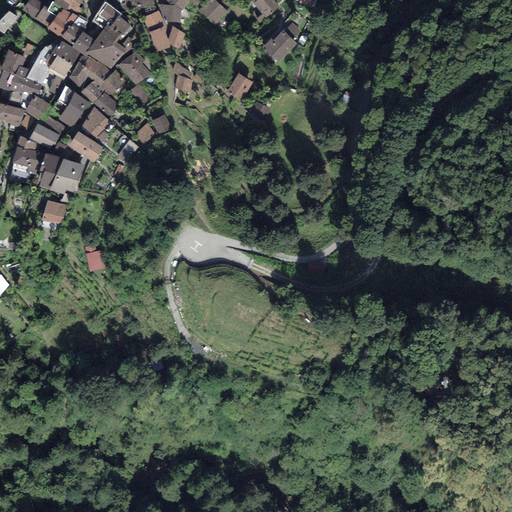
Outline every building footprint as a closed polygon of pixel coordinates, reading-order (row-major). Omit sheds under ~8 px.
[(29,0),(22,10),(35,19),(44,5),(35,0),(29,0)] [(82,0),(54,0),(53,2),(52,1),(49,8),(47,10),(56,16),(63,9),(78,17),(79,15),(88,21),(91,14),(93,8),(86,3),(82,0)] [(134,0),(111,0),(123,11),(136,8),(134,0)] [(151,0),(134,0),(136,8),(137,10),(153,4),(151,0)] [(182,10),(184,7),(188,1),(188,0),(166,0),(166,1),(171,5),(173,5),(181,9),(182,10)] [(227,12),(213,0),(209,0),(199,11),(214,25),(227,12)] [(279,7),(273,0),(256,0),(253,3),(262,14),(266,19),(279,7)] [(109,20),(113,24),(119,16),(120,14),(104,3),(91,21),(103,29),(109,20)] [(171,5),(157,4),(165,22),(180,24),(181,9),(173,5),(171,5)] [(49,8),(44,5),(35,19),(48,28),(56,16),(47,10),(49,8)] [(56,16),(48,28),(61,37),(78,17),(63,9),(56,16)] [(142,18),(146,25),(162,19),(159,11),(142,18)] [(17,17),(9,12),(0,20),(0,31),(3,34),(17,17)] [(260,24),(266,19),(262,14),(256,19),(260,24)] [(78,17),(61,37),(72,45),(82,30),(84,30),(86,27),(84,26),(88,21),(79,15),(78,17)] [(133,28),(119,16),(113,24),(109,20),(103,29),(100,33),(116,42),(119,39),(121,41),(133,28)] [(162,19),(146,25),(149,32),(165,25),(162,19)] [(292,23),(284,31),(292,39),(300,31),(292,23)] [(165,25),(149,32),(156,52),(170,48),(165,25)] [(169,38),(170,45),(179,49),(185,34),(172,27),(169,38)] [(271,38),(262,47),(277,63),(297,44),(292,39),(284,31),(283,30),(272,40),(271,38)] [(95,40),(82,32),(72,46),(71,47),(80,53),(82,54),(86,57),(87,56),(88,55),(86,53),(95,40)] [(116,42),(100,33),(95,40),(86,53),(88,55),(109,68),(110,69),(126,49),(116,42)] [(71,47),(61,41),(59,46),(56,45),(56,46),(52,53),(72,66),(80,53),(71,47)] [(41,52),(26,79),(41,83),(49,69),(50,66),(45,62),(52,53),(56,46),(54,45),(53,45),(51,45),(49,45),(47,46),(45,47),(41,52)] [(26,59),(7,50),(3,65),(2,69),(3,70),(24,78),(29,70),(22,67),(26,59)] [(136,55),(134,52),(118,65),(135,85),(150,75),(141,64),(144,62),(138,54),(136,55)] [(64,78),(72,66),(52,53),(45,62),(50,66),(49,69),(50,69),(64,78)] [(103,66),(87,56),(86,57),(82,54),(68,77),(79,88),(88,77),(91,80),(103,66)] [(191,73),(175,62),(172,72),(177,75),(175,88),(190,93),(192,81),(188,79),(191,73)] [(108,69),(103,66),(91,80),(93,81),(90,83),(95,88),(112,72),(108,69)] [(127,82),(115,69),(112,72),(95,88),(102,94),(104,93),(109,97),(127,82)] [(24,78),(3,70),(0,77),(0,88),(13,92),(10,100),(16,102),(27,106),(33,95),(38,97),(43,84),(41,83),(26,79),(25,79),(24,78)] [(204,78),(198,72),(193,77),(199,83),(204,78)] [(253,83),(238,74),(226,92),(241,102),(253,83)] [(90,83),(80,92),(109,117),(119,105),(109,97),(104,93),(102,94),(95,88),(90,83)] [(140,84),(130,90),(142,108),(151,102),(140,84)] [(91,103),(74,92),(58,119),(72,128),(91,103)] [(50,106),(38,97),(33,95),(27,106),(25,111),(39,120),(50,106)] [(269,108),(256,102),(251,112),(264,119),(269,108)] [(24,110),(0,103),(0,120),(19,127),(24,110)] [(109,120),(94,107),(81,127),(96,138),(105,129),(104,128),(109,120)] [(164,114),(151,120),(158,134),(171,128),(164,114)] [(37,122),(26,115),(21,123),(21,126),(29,132),(37,122)] [(64,127),(46,115),(39,125),(37,124),(29,139),(40,145),(42,142),(47,144),(52,146),(55,145),(64,127)] [(146,124),(135,134),(144,146),(156,136),(146,124)] [(103,148),(78,132),(68,146),(93,163),(103,148)] [(20,136),(16,148),(43,155),(47,144),(42,142),(40,145),(29,139),(20,136)] [(66,146),(58,142),(52,153),(62,156),(66,146)] [(116,162),(130,168),(138,150),(124,144),(116,162)] [(36,174),(43,155),(16,148),(11,163),(13,162),(12,168),(36,174)] [(63,158),(45,154),(39,171),(44,171),(39,187),(49,190),(63,158)] [(84,166),(63,158),(49,190),(64,195),(66,190),(73,193),(84,166)] [(235,192),(240,198),(247,191),(242,186),(235,192)] [(66,205),(47,200),(42,220),(61,225),(66,205)] [(101,256),(86,260),(91,277),(106,273),(101,256)] [(0,296),(2,299),(12,289),(2,278),(0,279),(0,296)]
